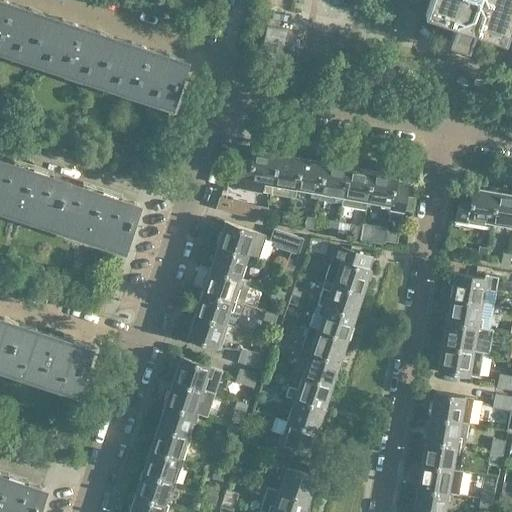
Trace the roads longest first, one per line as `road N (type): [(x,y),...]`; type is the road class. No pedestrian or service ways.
road 1 (residential): [(92,511),(227,95)]
road 2 (residential): [(446,131),(379,511)]
road 3 (residential): [(446,131),(227,95)]
road 4 (residential): [(227,95),(220,49),(88,0)]
